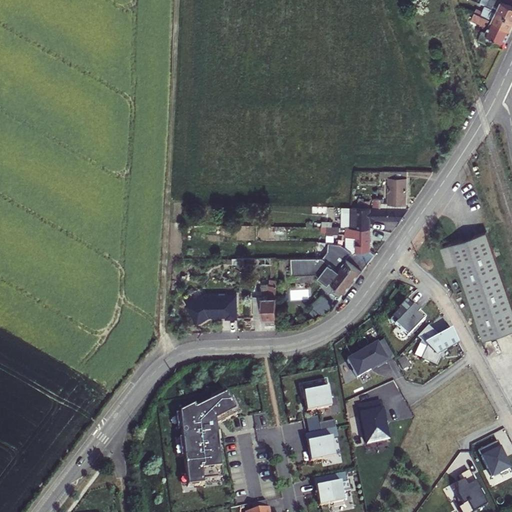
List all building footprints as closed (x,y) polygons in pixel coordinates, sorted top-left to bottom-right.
[(511,17),(511,0),(481,0),(487,2),(485,7),(511,17)] [(511,31),(511,29),(511,17),(485,7),(482,13),(477,11),(476,14),(511,31)] [(506,44),(511,31),(476,14),(472,12),(468,19),(488,28),(486,32),(485,32),(482,39),(494,45),(496,40),(506,44)] [(389,178),(389,202),(379,202),(379,198),(371,198),(371,208),(406,208),(407,172),(381,171),(381,178),(389,178)] [(357,230),(357,208),(347,208),(347,229),(357,230)] [(357,208),(357,230),(371,230),(371,225),(375,221),(399,221),(409,208),(406,208),(371,208),(357,208)] [(328,230),(328,241),(336,241),(336,231),(341,232),(341,225),(333,224),(333,221),(325,220),(324,230),(328,230)] [(351,254),(349,256),(366,268),(375,255),(370,252),(371,230),(357,230),(347,229),(346,251),(351,254)] [(511,307),(487,230),(441,246),(448,266),(458,263),(483,338),(511,328),(511,307)] [(331,258),(327,262),(355,284),(366,268),(349,256),(343,265),(336,260),(335,261),(331,258)] [(322,259),(291,259),(293,277),(316,276),(329,286),(332,283),(346,295),(355,284),(327,262),(322,259)] [(252,318),(263,318),(278,317),(277,279),(269,279),(270,284),(268,284),(268,296),(263,296),(252,296),(252,318)] [(294,299),(310,298),(310,289),(293,290),(294,299)] [(207,290),(190,300),(201,319),(213,312),(231,312),(231,313),(241,313),(240,290),(207,290)] [(322,297),(312,308),(322,317),(332,306),(322,297)] [(426,317),(405,302),(389,319),(409,335),(426,317)] [(454,328),(439,335),(428,325),(417,338),(426,347),(422,358),(438,366),(444,352),(461,344),(454,328)] [(390,361),(380,342),(348,358),(359,378),(390,361)] [(301,385),(302,391),(327,387),(326,380),(301,385)] [(311,391),(317,418),(340,413),(334,386),(311,391)] [(191,462),(194,492),(210,491),(210,486),(229,484),(223,431),(244,421),(233,396),(187,419),(189,444),(186,444),(188,462),(191,462)] [(365,450),(390,446),(383,399),(358,402),(365,450)] [(236,405),(244,421),(248,419),(240,403),(236,405)] [(312,440),(317,467),(342,463),(339,445),(345,444),(341,427),(326,430),(327,437),(312,440)] [(321,484),(326,511),(350,507),(347,490),(353,488),(351,479),(321,484)]
